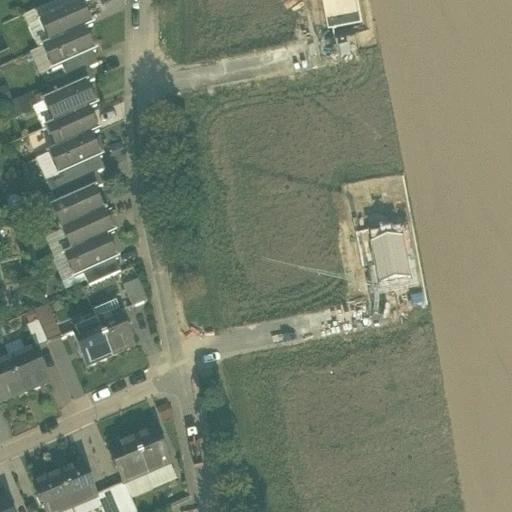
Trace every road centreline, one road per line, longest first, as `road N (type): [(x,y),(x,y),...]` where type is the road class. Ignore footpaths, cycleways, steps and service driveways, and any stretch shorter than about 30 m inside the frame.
road 1 (residential): [(145,85),(149,169),(180,355)]
road 2 (residential): [(180,355),(391,314)]
road 3 (residential): [(0,456),(184,372)]
road 4 (residential): [(145,85),(325,56)]
road 5 (residential): [(184,372),(212,511)]
